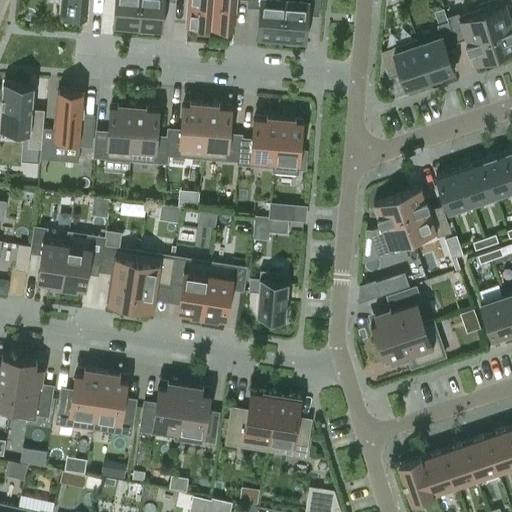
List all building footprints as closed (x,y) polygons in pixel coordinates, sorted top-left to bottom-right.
[(87,0),(61,0),(60,10),(86,13),(87,0)] [(115,0),(114,23),(137,25),(139,0),(115,0)] [(163,0),(174,0),(175,0),(139,0),(137,25),(161,27),(163,0)] [(211,0),(187,0),(186,21),(210,23),(211,0)] [(211,0),(210,23),(234,25),(235,0),(211,0)] [(257,35),(281,37),(284,0),(247,0),(247,6),(260,7),(257,35)] [(284,0),(281,37),(305,39),(307,14),(319,15),(320,0),(284,0)] [(511,0),(482,0),(480,1),(497,51),(511,46),(511,0)] [(497,51),(480,1),(479,1),(480,6),(459,13),(458,12),(447,15),(448,19),(455,41),(465,37),(474,61),(475,61),(474,59),(497,51)] [(416,37),(430,79),(446,73),(454,70),(446,48),(456,44),(455,41),(448,19),(437,23),(440,34),(418,41),(417,37),(416,37)] [(430,79),(416,37),(393,45),(393,47),(383,51),(382,50),(381,50),(390,75),(401,72),(406,86),(405,86),(406,87),(430,79)] [(29,82),(3,80),(0,114),(0,127),(29,130),(28,145),(41,146),(44,108),(32,107),(34,90),(28,89),(29,82)] [(58,88),(54,141),(91,144),(93,118),(81,117),(83,91),(58,88)] [(167,152),(203,154),(207,101),(183,99),(181,128),(169,127),(168,135),(167,152)] [(94,154),(130,157),(135,103),(111,101),(109,130),(96,129),(94,154)] [(203,154),(238,157),(239,157),(241,137),(241,133),(228,132),(231,103),(207,101),(203,154)] [(166,159),(167,152),(168,135),(156,134),(158,105),(135,103),(130,157),(166,159)] [(238,162),(273,164),(274,165),(278,115),(255,113),(253,138),(241,137),(239,157),(238,157),(238,162)] [(302,117),(278,115),(274,165),(273,164),(273,169),(297,171),(298,167),(305,168),(306,149),(299,148),(302,117)] [(511,169),(505,149),(482,157),(495,193),(511,186),(511,169)] [(482,157),(460,165),(472,201),(495,193),(482,157)] [(460,165),(436,173),(448,209),(472,201),(460,165)] [(398,194),(415,244),(416,244),(413,235),(415,234),(434,227),(436,234),(437,233),(448,229),(440,205),(441,205),(441,204),(429,208),(421,184),(420,184),(420,186),(398,194)] [(415,244),(398,194),(375,202),(374,200),(373,200),(381,224),(373,227),(372,232),(379,252),(390,248),(391,252),(415,244)] [(295,204),(271,202),(270,215),(287,216),(294,217),(295,204)] [(269,215),(268,229),(286,230),(287,216),(270,215),(269,215)] [(30,245),(30,250),(42,251),(37,280),(61,284),(67,240),(66,240),(45,237),(46,227),(33,225),(30,245)] [(89,259),(101,260),(103,244),(105,236),(68,230),(66,240),(67,240),(61,284),(84,287),(89,259)] [(445,237),(451,256),(462,252),(456,233),(445,237)] [(487,244),(498,240),(495,233),(484,237),(487,244)] [(484,237),(473,241),(475,248),(487,244),(484,237)] [(27,268),(30,250),(30,245),(20,243),(16,267),(27,268)] [(107,299),(131,302),(139,250),(103,244),(101,260),(99,268),(112,270),(107,299)] [(491,258),(503,254),(500,246),(489,250),(491,258)] [(170,283),(171,280),(175,256),(139,250),(131,302),(154,306),(158,281),(170,283)] [(489,250),(477,254),(480,262),(491,258),(489,250)] [(178,310),(202,314),(210,261),(175,256),(171,280),(183,281),(178,310)] [(246,267),(210,261),(202,314),(225,317),(230,286),(242,288),(246,267)] [(259,276),(250,275),(248,290),(259,290),(257,314),(272,315),(272,316),(285,317),(289,278),(283,278),(284,271),(262,269),(262,268),(260,268),(259,276)] [(375,281),(379,292),(394,287),(406,283),(402,272),(390,275),(376,280),(375,281)] [(376,319),(373,320),(374,325),(378,337),(423,322),(423,321),(416,299),(419,298),(415,285),(391,293),(395,305),(374,312),(376,319)] [(511,318),(504,294),(480,302),(492,338),(511,330),(511,318)] [(423,322),(378,337),(386,361),(411,352),(416,364),(444,354),(432,318),(423,321),(423,322)] [(19,356),(1,354),(0,358),(0,357),(0,411),(10,413),(19,356)] [(19,356),(10,413),(35,417),(36,412),(48,414),(52,389),(39,387),(43,364),(36,363),(36,360),(32,359),(32,358),(19,356)] [(56,420),(93,426),(102,369),(77,365),(73,392),(61,390),(56,420)] [(119,372),(102,369),(93,426),(130,432),(135,402),(122,400),(126,377),(119,376),(119,372)] [(177,437),(185,382),(168,379),(167,383),(160,382),(156,405),(144,403),(140,428),(153,430),(152,430),(176,434),(176,437),(177,437)] [(185,382),(177,437),(188,439),(201,440),(202,437),(214,439),(218,415),(205,413),(209,390),(202,389),(202,385),(198,385),(198,384),(185,382)] [(226,441),(266,447),(275,392),(251,388),(247,413),(230,410),(226,441)] [(305,454),(310,422),(297,420),(300,396),(275,392),(266,447),(305,454)] [(511,463),(511,440),(507,425),(485,432),(497,468),(511,463)] [(463,439),(476,475),(497,468),(485,432),(463,439)] [(476,475),(463,439),(442,447),(454,483),(476,475)] [(454,483),(442,447),(420,454),(431,486),(433,490),(454,483)] [(433,490),(431,486),(420,454),(398,462),(410,498),(433,490)] [(117,462),(116,476),(123,477),(125,463),(117,462)] [(78,472),(63,468),(60,480),(76,484),(78,472)] [(133,470),(132,480),(143,481),(144,471),(133,470)] [(318,489),(314,511),(316,511),(337,511),(330,491),(318,489)] [(0,511),(16,511),(18,504),(0,500),(0,511)]
